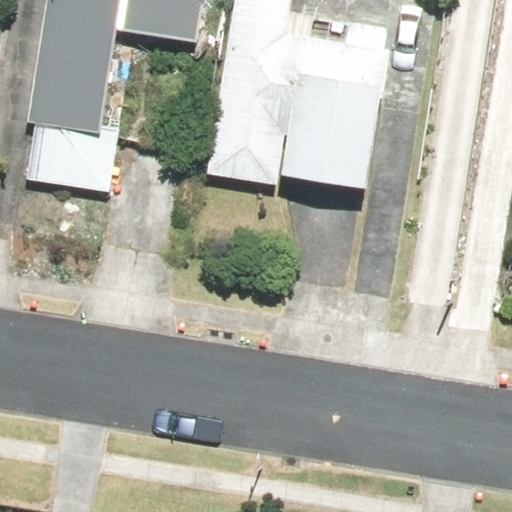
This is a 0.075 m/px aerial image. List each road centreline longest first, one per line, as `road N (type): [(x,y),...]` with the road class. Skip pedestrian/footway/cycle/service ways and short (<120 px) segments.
road 1 (residential): [(0,358),(511,438)]
road 2 (unknown): [(503,0),(441,427)]
